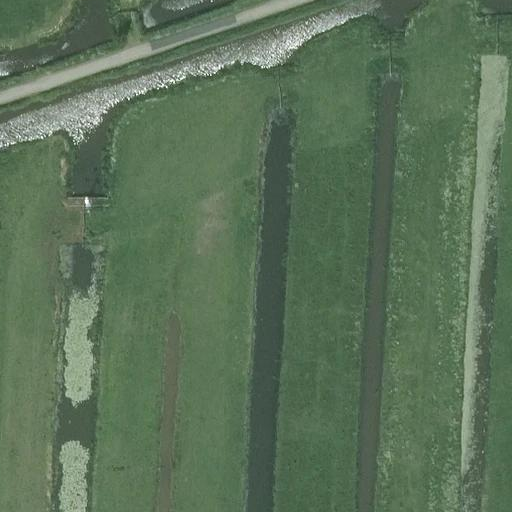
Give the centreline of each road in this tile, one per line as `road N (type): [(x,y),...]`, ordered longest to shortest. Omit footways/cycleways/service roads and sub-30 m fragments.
road 1 (unclassified): [(0,97),(296,0)]
road 2 (track): [(432,124),(442,0)]
